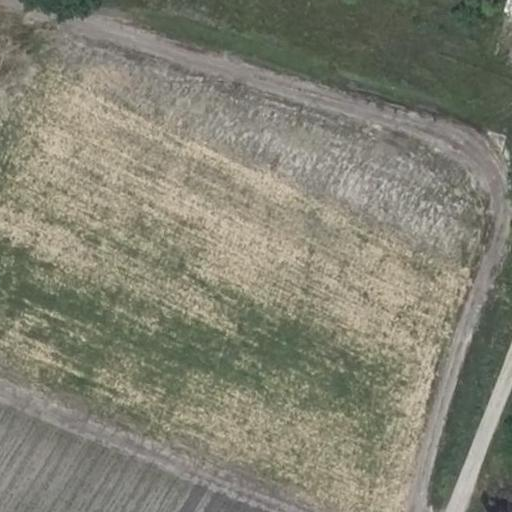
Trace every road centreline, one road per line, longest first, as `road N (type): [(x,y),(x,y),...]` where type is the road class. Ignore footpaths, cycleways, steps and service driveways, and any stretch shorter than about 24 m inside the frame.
road 1 (track): [(12,0),(498,179),(457,511)]
road 2 (track): [(0,393),(302,511)]
road 3 (track): [(511,396),(470,511)]
